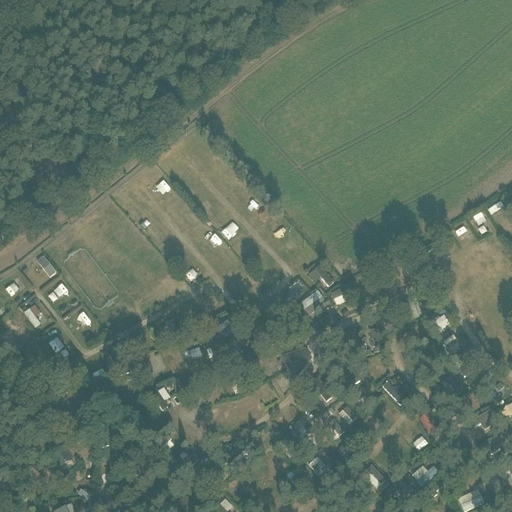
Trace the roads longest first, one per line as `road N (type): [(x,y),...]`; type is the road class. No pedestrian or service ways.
road 1 (track): [(365,0),(267,58),(0,266)]
road 2 (track): [(246,317),(288,278),(285,268),(183,155)]
road 3 (track): [(214,289),(216,278),(139,190)]
road 4 (track): [(0,114),(68,218)]
